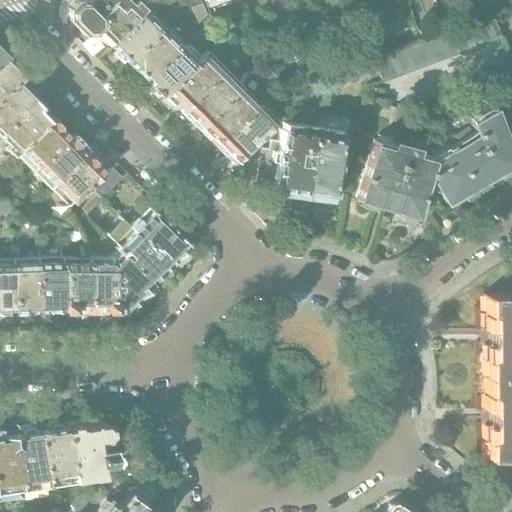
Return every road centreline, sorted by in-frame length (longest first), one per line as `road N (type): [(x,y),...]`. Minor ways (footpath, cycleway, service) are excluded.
road 1 (residential): [(244,269),(222,230),(0,0)]
road 2 (residential): [(0,370),(165,367)]
road 3 (residential): [(235,491),(276,501),(327,494),(383,451)]
road 4 (residential): [(511,224),(380,309)]
road 5 (residential): [(165,367),(180,441),(235,491)]
road 6 (residential): [(383,451),(405,376),(380,309)]
road 7 (residential): [(380,309),(321,267),(244,269)]
road 8 (residential): [(244,269),(208,289),(176,330),(165,367)]
